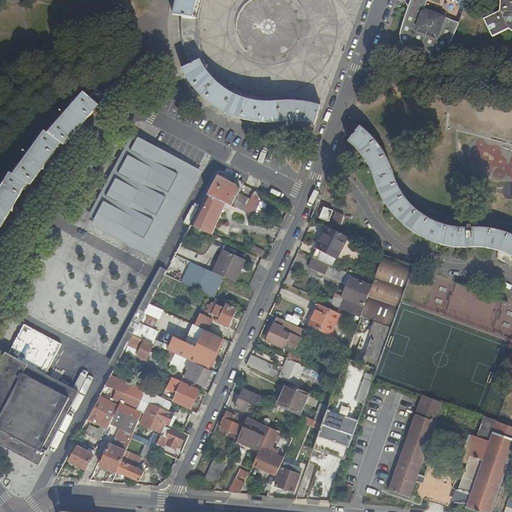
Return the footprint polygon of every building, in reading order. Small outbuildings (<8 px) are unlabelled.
[(174,14),(184,16),(192,17),(193,17),(195,9),(197,3),(197,0),(176,0),(175,6),(174,10),(174,14)] [(434,13),(430,7),(425,5),(427,0),(455,0),(459,8),(464,10),(466,0),(410,0),(401,26),(400,29),(400,34),(401,37),(402,38),(402,41),(404,43),(406,46),(407,48),(409,49),(411,44),(431,52),(429,58),(432,57),(435,57),(438,56),(441,54),(445,51),(448,48),(449,45),(459,22),(445,17),(434,13)] [(511,0),(500,0),(500,11),(484,19),(493,36),(509,28),(511,30),(511,0)] [(434,13),(445,17),(446,13),(430,7),(434,13)] [(200,60),(199,60),(192,64),(182,68),(185,74),(188,78),(191,83),(194,87),(198,91),(202,96),(207,100),(212,105),(217,108),(222,110),(231,115),(234,116),(242,119),(246,120),(250,121),(253,121),(260,122),(265,122),(273,122),(283,121),(288,120),(293,121),(299,121),(305,122),(308,122),(315,124),(321,105),(320,105),(310,103),(303,101),(297,101),(285,101),(282,101),(276,102),(272,102),(266,102),(262,102),(256,101),(250,100),(246,99),(240,97),(237,95),(233,94),(229,91),(225,88),(221,85),(217,82),(210,75),(206,70),(203,64),(200,60)] [(90,97),(99,105),(106,97),(97,89),(90,97)] [(81,126),(99,105),(90,97),(84,92),(64,115),(49,133),(46,131),(14,174),(11,172),(0,190),(0,226),(2,227),(11,211),(14,211),(14,206),(28,182),(31,184),(43,169),(45,170),(45,165),(62,142),(65,144),(77,130),(79,131),(80,132),(81,126)] [(511,234),(507,233),(497,230),(492,229),(486,229),(477,228),(472,228),(466,228),(459,227),(452,226),(444,225),(440,223),(435,221),(431,219),(426,217),(422,214),(418,211),(415,208),(411,205),(408,200),(405,195),(402,191),(397,183),(392,169),(389,161),(386,155),(382,149),(378,143),(372,137),(366,131),(361,127),(360,126),(349,141),(351,143),(355,146),(359,151),(363,155),(366,160),(369,166),(372,171),(379,188),(383,196),(386,202),(389,207),(393,212),(397,217),(400,220),(405,225),(409,228),(414,232),(418,234),(421,236),(425,238),(430,240),(437,243),(447,245),(453,246),(462,247),(469,247),(480,247),(485,248),(490,248),(496,250),(506,253),(511,255),(511,234)] [(202,173),(131,136),(88,218),(159,255),(202,173)] [(232,206),(244,184),(233,179),(220,171),(216,180),(208,195),(223,202),(232,206)] [(233,206),(251,214),(256,202),(239,194),(233,206)] [(210,233),(223,202),(208,195),(192,225),(210,233)] [(344,215),(324,207),(323,207),(320,218),(329,221),(340,225),(344,215)] [(328,226),(313,257),(329,265),(332,266),(342,246),(347,236),(328,226)] [(265,251),(255,246),(252,252),(262,257),(265,251)] [(225,249),(214,272),(224,276),(236,282),(246,259),(225,249)] [(374,319),(394,325),(403,299),(415,266),(384,254),(373,284),(372,286),(366,304),(362,315),(374,319)] [(325,274),(329,265),(313,257),(309,267),(325,274)] [(214,272),(190,261),(181,282),(214,297),(215,297),(224,276),(214,272)] [(372,286),(373,284),(352,275),(342,297),(344,298),(339,308),(361,318),(362,315),(366,304),(364,304),(371,286),(372,286)] [(227,305),(228,303),(215,297),(214,297),(211,302),(225,308),(227,305)] [(237,309),(227,305),(225,308),(211,302),(210,302),(209,305),(206,304),(205,307),(208,308),(206,312),(215,316),(213,320),(229,326),(237,309)] [(310,325),(331,334),(340,315),(319,306),(310,325)] [(213,320),(201,314),(196,325),(209,330),(213,320)] [(309,331),(278,316),(267,340),(277,344),(277,343),(279,341),(280,342),(296,349),(301,337),(305,339),(309,331)] [(394,325),(374,319),(368,335),(388,342),(394,325)] [(8,353),(42,371),(59,343),(24,324),(8,353)] [(191,353),(188,359),(210,369),(224,338),(206,330),(201,341),(206,344),(205,347),(207,348),(202,358),(191,353)] [(358,362),(378,369),(388,342),(368,335),(358,362)] [(141,349),(140,353),(139,355),(138,356),(147,360),(154,345),(133,336),(129,343),(133,345),(141,349)] [(133,345),(129,343),(123,355),(128,357),(133,345)] [(290,352),(287,358),(289,359),(300,364),(303,358),(290,352)] [(78,391),(46,374),(42,371),(8,353),(0,369),(0,442),(40,463),(46,453),(78,391)] [(251,356),(247,365),(275,378),(278,372),(272,369),(273,366),(251,356)] [(358,362),(347,358),(338,381),(323,424),(321,429),(314,447),(346,459),(375,377),(378,369),(358,362)] [(212,371),(187,359),(184,367),(189,370),(186,378),(205,387),(212,371)] [(300,364),(289,359),(281,376),(297,383),(301,374),(325,385),(329,377),(300,364)] [(145,390),(112,375),(107,385),(120,391),(116,400),(121,403),(136,410),(145,390)] [(191,409),(200,390),(174,378),(169,390),(177,394),(174,401),(191,409)] [(289,384),(284,394),(289,396),(284,407),(301,414),(310,393),(289,384)] [(257,405),(261,396),(244,389),(241,397),(240,400),(236,408),(245,412),(247,409),(249,410),(251,405),(249,404),(250,402),(257,405)] [(284,394),(279,404),(284,407),(289,396),(284,394)] [(418,476),(444,402),(424,395),(390,491),(410,498),(416,482),(418,476)] [(119,405),(101,396),(98,401),(89,419),(109,429),(119,405)] [(170,424),(175,414),(148,402),(145,408),(147,409),(141,424),(162,433),(165,426),(162,424),(164,421),(170,424)] [(136,410),(121,403),(115,417),(125,422),(131,425),(129,431),(135,433),(144,413),(136,410)] [(237,415),(227,412),(221,427),(240,436),(248,418),(238,413),(237,415)] [(302,421),(321,429),(323,424),(304,415),(302,421)] [(269,427),(248,418),(240,436),(237,441),(258,451),(269,427)] [(469,463),(460,489),(473,494),(470,503),(468,508),(479,511),(491,511),(511,454),(511,426),(498,421),(497,421),(497,422),(486,418),(478,438),(471,435),(470,439),(466,441),(465,445),(466,449),(464,454),(467,455),(472,456),(469,463)] [(131,425),(125,422),(122,428),(129,431),(131,425)] [(177,449),(178,445),(180,443),(182,444),(186,435),(165,426),(158,444),(165,447),(168,438),(170,439),(168,444),(177,449)] [(273,448),(280,432),(274,429),(271,428),(254,464),(277,475),(285,458),(278,454),(279,451),(273,448)] [(292,442),(286,440),(285,441),(281,451),(286,454),(292,442)] [(95,468),(115,477),(118,471),(122,461),(127,451),(111,443),(103,460),(100,458),(95,468)] [(155,449),(145,444),(139,456),(127,451),(122,461),(118,471),(141,481),(145,471),(138,468),(143,458),(150,461),(155,449)] [(94,454),(89,451),(86,450),(79,446),(70,461),(67,466),(75,470),(78,465),(86,470),(94,454)] [(205,481),(218,482),(227,463),(216,458),(205,481)] [(443,482),(442,488),(439,487),(441,469),(427,467),(424,488),(446,491),(447,482),(443,482)] [(301,475),(284,468),(277,485),(294,492),(301,475)] [(248,477),(240,473),(238,478),(237,477),(230,492),(241,493),(248,477)] [(424,478),(418,476),(416,482),(422,484),(424,478)] [(473,494),(460,489),(460,490),(458,489),(453,501),(470,503),(473,494)]
